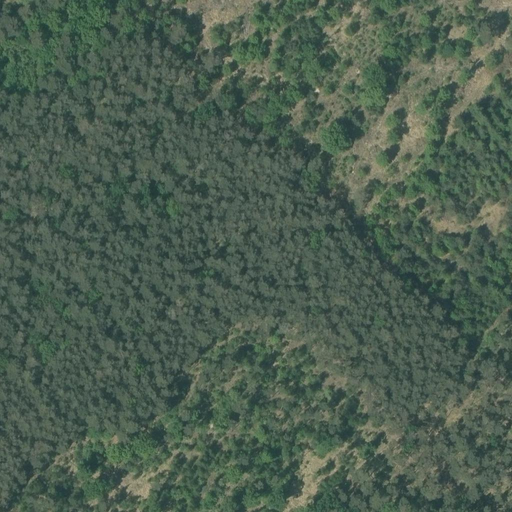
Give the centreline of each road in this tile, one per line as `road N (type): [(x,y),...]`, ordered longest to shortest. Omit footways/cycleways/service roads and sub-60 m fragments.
road 1 (track): [(511,54),(353,220),(363,243),(469,356)]
road 2 (track): [(469,356),(323,511)]
